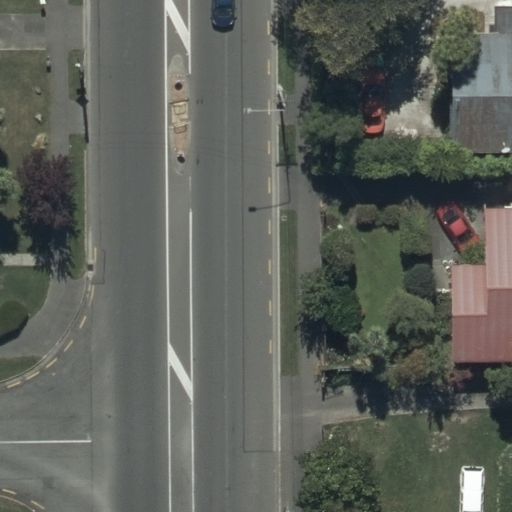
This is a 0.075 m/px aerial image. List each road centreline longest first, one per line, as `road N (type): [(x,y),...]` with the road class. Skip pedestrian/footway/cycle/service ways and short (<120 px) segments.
road 1 (secondary): [(174,0),(171,442)]
road 2 (residential): [(0,443),(171,442)]
